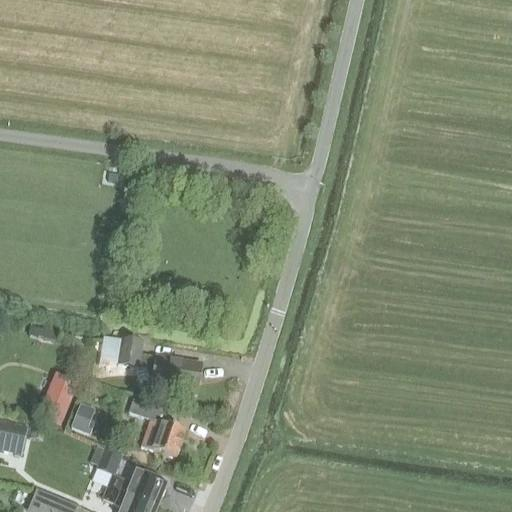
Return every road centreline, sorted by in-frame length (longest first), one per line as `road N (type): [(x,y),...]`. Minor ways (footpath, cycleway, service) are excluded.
road 1 (unclassified): [(209,511),(310,192)]
road 2 (unclassified): [(0,134),(213,164),(310,192)]
road 3 (unclassified): [(310,192),(355,0)]
